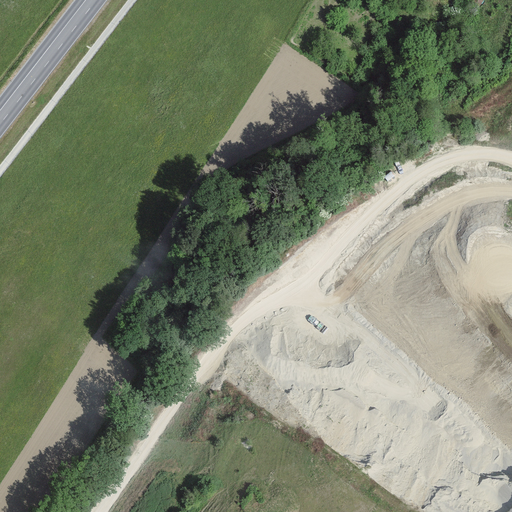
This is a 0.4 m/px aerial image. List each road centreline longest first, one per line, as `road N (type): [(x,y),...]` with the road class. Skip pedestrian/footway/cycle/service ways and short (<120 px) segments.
road 1 (track): [(0,171),(133,0)]
road 2 (primary): [(90,0),(0,117)]
